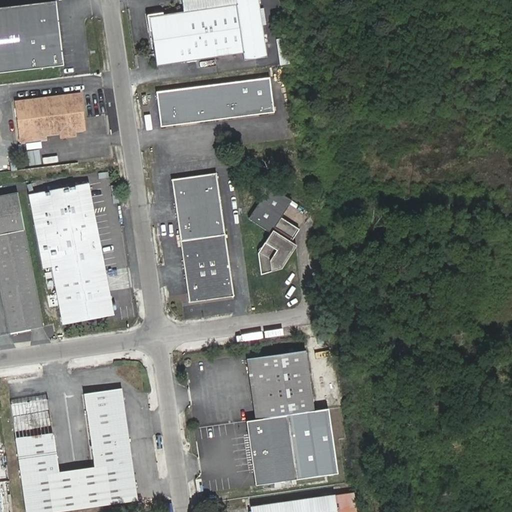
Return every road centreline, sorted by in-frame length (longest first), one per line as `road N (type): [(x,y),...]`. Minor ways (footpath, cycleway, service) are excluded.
road 1 (residential): [(158,337),(110,0)]
road 2 (unknown): [(239,325),(228,200),(217,171),(201,162),(175,168),(156,208),(140,212)]
road 3 (residential): [(183,511),(158,337)]
road 4 (residential): [(158,337),(317,314)]
road 5 (residential): [(0,359),(158,337)]
